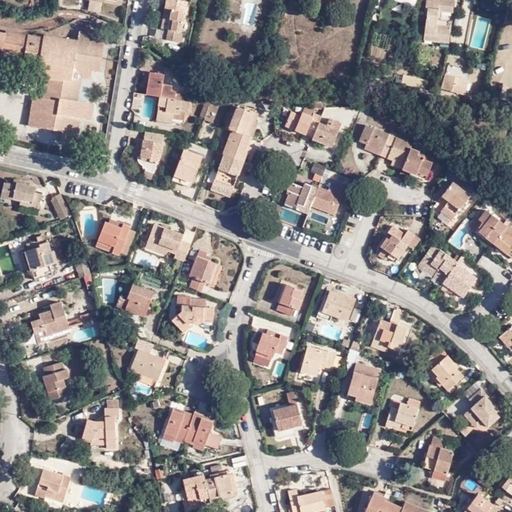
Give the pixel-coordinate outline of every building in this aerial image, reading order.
[(167,21),(164,39),(177,41),(180,30),(178,30),(180,21),(181,21),(185,1),(182,0),(164,0),(162,7),(170,9),(167,21)] [(437,11),(440,12),(452,12),(453,1),(443,0),(425,0),(424,14),(426,15),(424,35),(440,37),(439,42),(449,43),(451,27),(436,26),(436,19),(437,11)] [(255,25),(258,4),(249,2),(246,24),(255,25)] [(160,19),(167,21),(170,9),(162,7),(160,19)] [(453,27),(460,28),(462,18),(455,17),(453,27)] [(0,50),(3,51),(25,55),(23,66),(38,69),(38,79),(47,80),(52,81),(50,91),(47,92),(45,93),(44,97),(37,96),(34,109),(31,108),(28,125),(62,131),(61,141),(77,144),(82,118),(91,119),(94,103),(88,102),(72,99),(77,70),(82,68),(83,67),(93,69),(94,62),(101,63),(106,37),(80,33),(78,42),(45,37),(45,38),(28,36),(28,37),(6,33),(6,35),(0,33),(0,50)] [(449,64),(447,72),(457,74),(459,66),(449,64)] [(88,102),(93,69),(83,67),(82,68),(77,70),(72,99),(88,102)] [(150,72),(146,95),(160,97),(164,98),(174,100),(176,92),(171,91),(172,86),(162,84),(164,74),(150,72)] [(400,73),(398,82),(422,88),(424,80),(400,73)] [(468,81),(446,75),(442,88),(465,94),(468,81)] [(164,98),(160,97),(157,111),(159,112),(156,121),(171,124),(171,120),(173,114),(179,116),(180,111),(184,112),(187,113),(189,103),(181,101),(174,100),(164,98)] [(234,104),(226,127),(251,136),(254,125),(251,124),(254,119),(256,120),(259,111),(245,106),(244,107),(234,104)] [(204,119),(209,106),(204,105),(200,117),(204,119)] [(319,120),(321,114),(313,111),(311,114),(302,110),(301,113),(291,110),(285,124),(313,136),(319,120)] [(173,114),(171,120),(182,122),(184,112),(180,111),(179,116),(173,114)] [(327,123),(319,120),(313,136),(333,144),(342,120),(330,116),(327,123)] [(251,136),(254,137),(259,121),(256,120),(254,119),(251,124),(254,125),(251,136)] [(380,152),(388,131),(364,122),(358,138),(364,142),(372,145),(371,149),(380,152)] [(137,128),(128,127),(127,134),(136,135),(137,128)] [(251,136),(226,127),(222,136),(229,139),(224,153),(242,159),(245,152),(248,153),(248,152),(250,147),(248,146),(251,136)] [(411,140),(388,131),(380,152),(392,157),(391,161),(402,166),(410,145),(411,140)] [(162,142),(163,135),(143,132),(142,139),(162,142)] [(162,143),(137,139),(134,156),(135,156),(135,161),(136,163),(137,165),(140,167),(142,168),(141,169),(144,170),(141,179),(150,182),(160,153),(162,143)] [(410,145),(402,166),(416,172),(417,169),(427,173),(427,172),(432,173),(436,162),(422,157),(424,151),(410,145)] [(182,177),(193,181),(202,155),(183,149),(177,164),(185,167),(182,177)] [(234,190),(245,160),(242,159),(224,153),(214,183),(234,190)] [(339,166),(341,159),(331,155),(328,161),(339,166)] [(324,175),(328,165),(316,161),(313,170),(324,175)] [(191,186),(193,181),(182,177),(185,167),(177,164),(172,179),(191,186)] [(31,206),(33,192),(27,190),(28,184),(18,181),(18,179),(7,177),(5,182),(0,181),(0,194),(14,198),(13,202),(31,206)] [(302,204),(312,208),(313,204),(320,187),(306,182),(305,186),(291,181),(288,190),(291,191),(287,203),(300,209),(302,204)] [(465,190),(460,186),(454,181),(441,198),(448,203),(442,211),(453,219),(472,196),(465,190)] [(232,195),(234,190),(214,183),(212,188),(232,195)] [(330,189),(320,185),(320,187),(313,204),(336,213),(343,194),(346,195),(348,189),(332,183),(330,189)] [(60,207),(53,189),(44,194),(52,215),(62,211),(60,207)] [(486,235),(495,242),(509,225),(488,208),(480,217),(487,222),(480,230),(481,230),(486,235)] [(111,217),(110,220),(123,225),(124,222),(111,217)] [(487,222),(480,217),(472,228),(478,234),(479,233),(481,230),(480,230),(487,222)] [(123,225),(110,220),(106,219),(101,234),(117,240),(116,244),(114,248),(121,251),(122,250),(130,226),(131,224),(124,222),(123,225)] [(186,257),(192,241),(182,238),(184,232),(175,228),(174,232),(170,231),(171,227),(155,221),(148,239),(168,247),(177,250),(175,254),(186,257)] [(392,251),(390,254),(398,260),(416,231),(409,225),(405,231),(392,222),(388,229),(392,232),(390,236),(388,235),(381,245),(384,246),(392,251)] [(511,225),(510,224),(509,225),(495,242),(510,254),(511,251),(511,225)] [(137,229),(130,226),(122,250),(129,253),(137,229)] [(23,247),(29,267),(31,266),(33,275),(50,269),(47,261),(55,258),(51,245),(49,246),(45,237),(41,238),(39,231),(34,232),(35,237),(25,239),(26,246),(23,247)] [(117,240),(101,234),(99,237),(116,244),(117,240)] [(493,245),(495,242),(486,235),(485,238),(493,245)] [(167,251),(168,247),(148,239),(146,244),(167,251)] [(51,245),(55,258),(60,256),(56,244),(51,245)] [(456,263),(458,261),(432,244),(421,261),(437,271),(434,274),(445,281),(446,281),(456,263)] [(387,258),(390,254),(392,251),(384,246),(379,253),(387,258)] [(24,268),(29,267),(23,247),(18,248),(24,268)] [(207,256),(208,253),(209,250),(201,248),(191,273),(195,274),(191,284),(203,289),(206,279),(212,281),(220,261),(215,259),(207,256)] [(90,271),(83,250),(80,251),(87,272),(90,271)] [(87,272),(80,251),(71,254),(78,274),(87,272)] [(466,255),(463,252),(458,261),(461,263),(466,255)] [(220,261),(212,281),(214,282),(222,262),(220,261)] [(437,271),(421,261),(419,264),(434,274),(437,271)] [(481,279),(456,263),(446,281),(456,287),(466,294),(474,282),(478,285),(481,279)] [(283,299),(290,281),(287,280),(280,298),(283,299)] [(156,289),(134,281),(128,297),(121,295),(118,303),(147,313),(156,289)] [(305,287),(290,281),(283,299),(280,307),(294,312),(297,305),(301,306),(305,296),(302,295),(303,293),(305,287)] [(445,281),(443,285),(453,292),(456,287),(446,281),(445,281)] [(324,306),(334,310),(349,317),(357,297),(331,287),(324,306)] [(192,304),(192,300),(193,296),(180,295),(179,303),(184,303),(184,308),(174,316),(184,328),(193,322),(191,319),(193,317),(195,320),(197,321),(198,321),(200,321),(203,321),(206,317),(215,318),(216,306),(207,305),(192,304)] [(43,329),(67,321),(65,316),(59,298),(47,301),(48,307),(35,311),(37,315),(28,318),(31,327),(41,323),(43,329)] [(330,318),(334,310),(324,306),(321,305),(318,313),(330,318)] [(79,311),(81,316),(89,314),(87,307),(78,310),(79,311)] [(67,321),(81,316),(79,311),(65,316),(67,321)] [(389,339),(388,343),(400,347),(408,326),(397,322),(398,320),(391,317),(390,319),(382,316),(375,334),(389,339)] [(68,327),(67,321),(43,329),(44,335),(68,327)] [(44,335),(43,329),(41,323),(31,327),(34,338),(44,335)] [(268,329),(266,333),(279,338),(280,334),(268,329)] [(279,338),(266,333),(262,332),(256,350),(273,356),(275,351),(282,353),(288,337),(280,334),(279,338)] [(374,338),(388,343),(389,339),(375,334),(374,338)] [(155,341),(139,335),(135,345),(139,347),(132,366),(159,376),(166,356),(151,351),(155,341)] [(334,365),(337,354),(338,353),(309,344),(302,369),(317,374),(320,365),(321,363),(327,365),(333,367),(334,365)] [(273,356),(256,350),(254,353),(272,360),(273,356)] [(360,352),(352,350),(348,365),(355,367),(360,352)] [(448,353),(434,366),(439,373),(435,376),(442,385),(445,382),(451,390),(456,386),(454,384),(465,374),(454,361),(455,361),(448,353)] [(344,356),(337,354),(334,365),(341,367),(344,356)] [(61,366),(58,358),(42,363),(44,371),(42,374),(50,396),(66,391),(61,376),(67,374),(64,366),(61,366)] [(280,378),(286,364),(278,361),(272,374),(280,378)] [(439,373),(434,366),(430,370),(435,376),(439,373)] [(361,384),(376,389),(379,377),(356,370),(349,390),(358,393),(361,384)] [(143,375),(141,380),(155,386),(157,381),(143,375)] [(372,402),(376,389),(361,384),(358,393),(357,397),(372,402)] [(469,411),(476,420),(482,416),(490,424),(504,411),(496,401),(490,406),(484,399),(489,394),(483,388),(472,398),(476,404),(469,411)] [(295,389),(287,390),(290,402),(275,405),(280,430),(303,424),(295,389)] [(105,403),(117,402),(116,395),(105,395),(105,403)] [(408,404),(401,401),(399,408),(392,405),(385,425),(392,427),(393,424),(395,424),(396,419),(413,424),(421,400),(410,397),(408,404)] [(399,408),(401,401),(394,399),(392,405),(399,408)] [(75,418),(72,430),(90,436),(91,434),(104,433),(105,444),(114,444),(112,412),(117,412),(117,403),(105,403),(102,403),(103,417),(95,418),(85,415),(83,421),(75,418)] [(175,436),(185,440),(186,437),(196,410),(184,406),(183,409),(174,406),(166,430),(176,434),(175,436)] [(208,413),(196,408),(196,410),(186,437),(196,442),(197,439),(207,443),(212,430),(215,421),(206,417),(208,413)] [(475,422),(476,420),(469,411),(466,413),(472,419),(474,422),(475,422)] [(412,429),(413,424),(396,419),(395,424),(412,429)] [(173,439),(175,436),(176,434),(166,430),(164,435),(173,439)] [(212,430),(207,443),(219,447),(224,435),(212,430)] [(436,468),(449,472),(451,464),(456,466),(458,459),(453,457),(457,445),(448,442),(450,439),(436,435),(433,443),(432,443),(425,465),(436,468)] [(197,439),(196,442),(195,444),(205,448),(207,443),(197,439)] [(246,452),(234,456),(236,463),(248,461),(246,452)] [(46,496),(47,494),(48,490),(65,496),(71,474),(45,465),(36,493),(46,496)] [(511,466),(499,483),(511,492),(511,466)] [(422,468),(422,476),(431,476),(431,468),(422,468)] [(447,477),(449,472),(436,468),(434,473),(447,477)] [(207,476),(212,495),(235,490),(230,470),(207,476)] [(207,476),(206,471),(185,476),(191,502),(200,500),(200,502),(206,500),(208,503),(213,502),(212,495),(207,476)] [(338,503),(334,487),(324,490),(324,489),(301,495),(299,488),(290,491),(295,511),(299,511),(306,511),(308,511),(329,507),(328,505),(338,503)] [(48,490),(47,494),(64,500),(65,496),(48,490)] [(429,511),(430,510),(405,500),(402,506),(385,499),(386,497),(375,492),(367,511),(429,511)] [(499,511),(501,510),(479,493),(473,500),(469,498),(462,508),(466,511),(469,507),(475,511),(499,511)]
